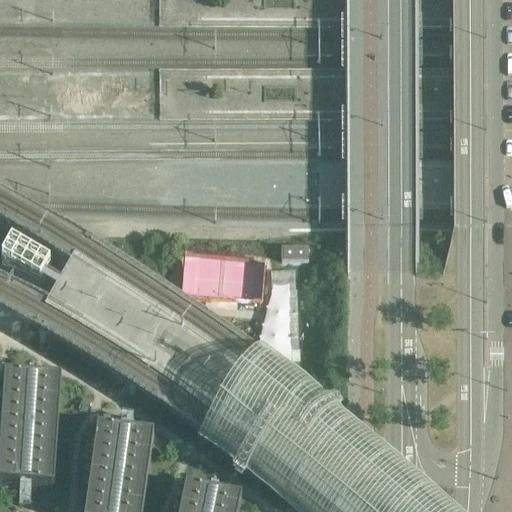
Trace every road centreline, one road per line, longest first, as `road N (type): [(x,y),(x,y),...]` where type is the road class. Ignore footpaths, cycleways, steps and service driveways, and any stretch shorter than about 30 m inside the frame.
road 1 (tertiary): [(465,511),(476,0)]
road 2 (tertiary): [(402,0),(402,511)]
